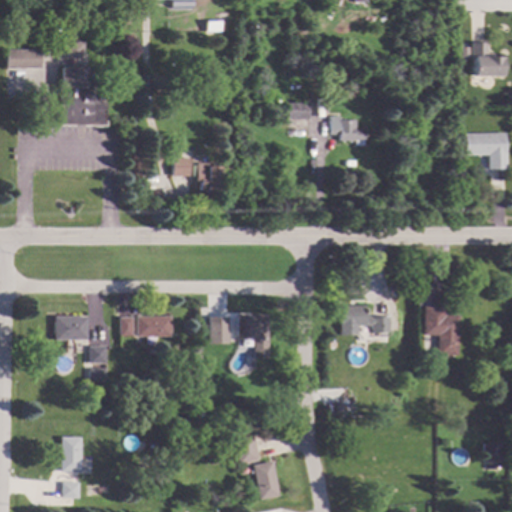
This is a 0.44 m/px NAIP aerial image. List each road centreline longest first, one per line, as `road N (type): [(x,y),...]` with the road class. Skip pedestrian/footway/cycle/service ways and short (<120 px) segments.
road 1 (tertiary): [(511,236),(0,238)]
road 2 (residential): [(300,288),(4,289)]
road 3 (residential): [(306,239),(300,288),(328,511)]
road 4 (residential): [(1,238),(0,429)]
